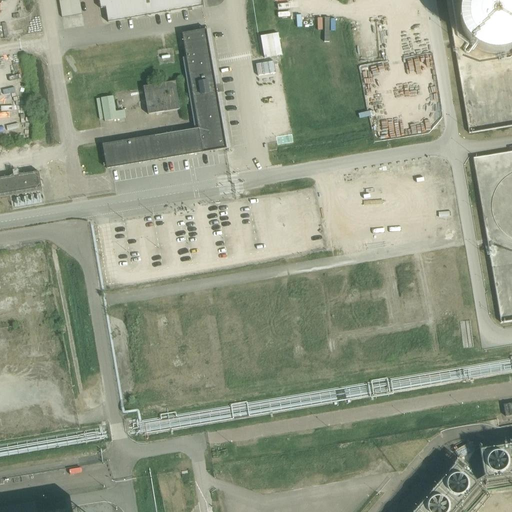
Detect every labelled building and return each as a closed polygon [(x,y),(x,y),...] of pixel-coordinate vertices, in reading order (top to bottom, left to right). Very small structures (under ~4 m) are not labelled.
[(79,0),(58,0),(62,18),(82,15),(79,0)] [(201,0),(100,0),(101,8),(106,7),(108,22),(203,6),(201,0)] [(511,0),(465,0),(464,3),(462,7),(461,11),(461,15),(460,19),(461,23),(461,27),(463,31),(464,35),(466,38),(469,42),(472,45),(475,47),(478,50),(482,51),(486,53),(490,54),(494,55),(498,55),(502,55),(506,54),(510,53),(511,51),(511,0)] [(198,129),(102,145),(106,170),(111,169),(227,150),(217,93),(223,92),(222,84),(216,85),(207,30),(182,34),(198,129)] [(174,83),(143,88),(148,115),(179,110),(174,83)] [(97,100),(100,122),(126,118),(125,111),(116,112),(114,98),(97,100)] [(39,172),(0,178),(0,198),(10,197),(42,192),(39,172)] [(41,195),(14,199),(15,208),(42,204),(41,195)] [(511,456),(485,461),(490,491),(511,487),(511,456)] [(424,511),(464,511),(482,493),(458,472),(424,511)]
